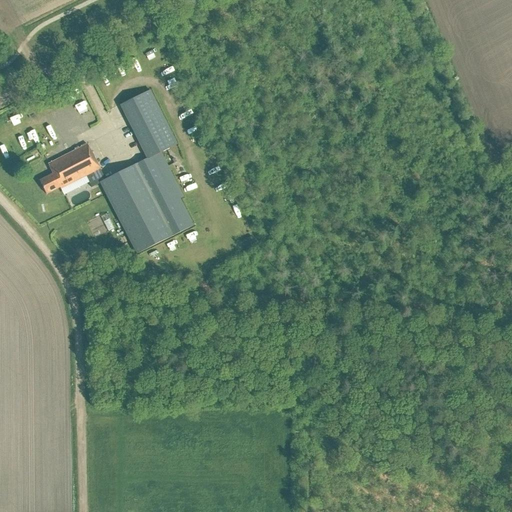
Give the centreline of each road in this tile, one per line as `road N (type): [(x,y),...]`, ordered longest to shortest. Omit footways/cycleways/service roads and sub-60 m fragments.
road 1 (track): [(81,511),(76,321),(65,283)]
road 2 (tertiary): [(0,98),(189,0)]
